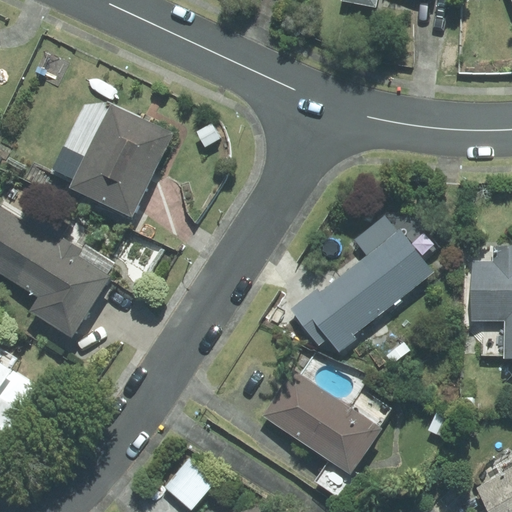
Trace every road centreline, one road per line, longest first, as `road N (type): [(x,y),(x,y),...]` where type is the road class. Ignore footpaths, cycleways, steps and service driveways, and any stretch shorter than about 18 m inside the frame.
road 1 (residential): [(57,511),(151,393),(271,204),(317,102)]
road 2 (residential): [(89,0),(317,102)]
road 3 (residential): [(317,102),(431,126),(511,125)]
